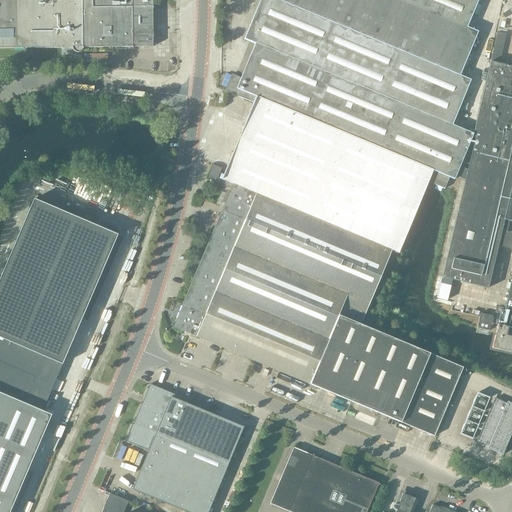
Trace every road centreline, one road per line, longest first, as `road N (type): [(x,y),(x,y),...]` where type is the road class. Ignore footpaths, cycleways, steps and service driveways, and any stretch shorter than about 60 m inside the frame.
road 1 (unclassified): [(511,506),(134,348)]
road 2 (tertiary): [(134,348),(174,219),(197,98)]
road 3 (unclassified): [(197,98),(61,79),(0,92)]
road 4 (tertiary): [(66,511),(134,348)]
